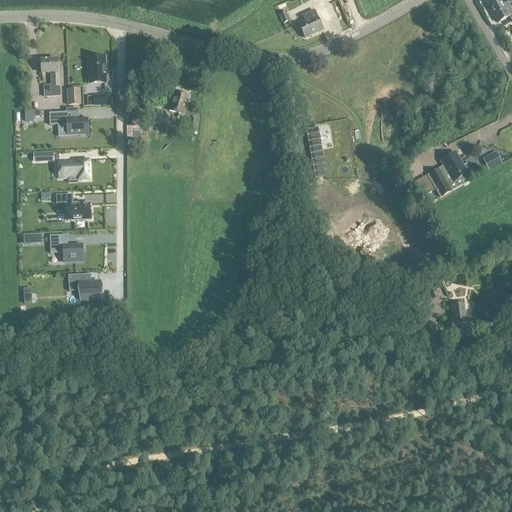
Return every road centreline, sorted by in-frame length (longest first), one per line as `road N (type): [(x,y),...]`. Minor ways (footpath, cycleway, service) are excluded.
road 1 (track): [(37,511),(122,463),(313,433),(511,386)]
road 2 (tertiary): [(417,0),(340,42),(285,59),(233,55),(91,18),(0,18)]
road 3 (track): [(431,308),(441,360),(465,401),(511,441)]
